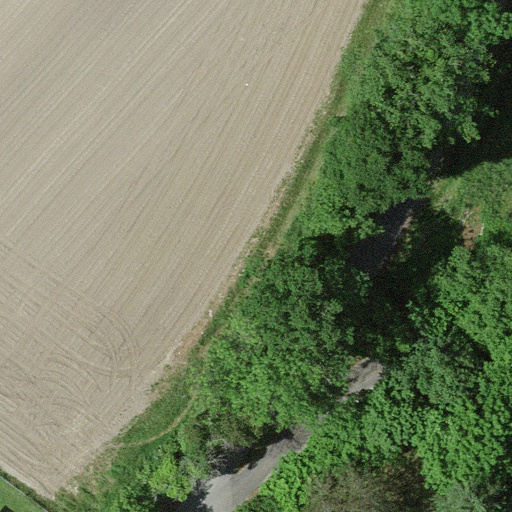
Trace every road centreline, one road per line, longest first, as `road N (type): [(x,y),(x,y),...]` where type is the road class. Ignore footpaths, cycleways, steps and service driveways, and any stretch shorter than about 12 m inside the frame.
road 1 (unclassified): [(491,0),(408,190),(197,511)]
road 2 (unclassified): [(208,511),(385,366),(438,345),(511,340)]
